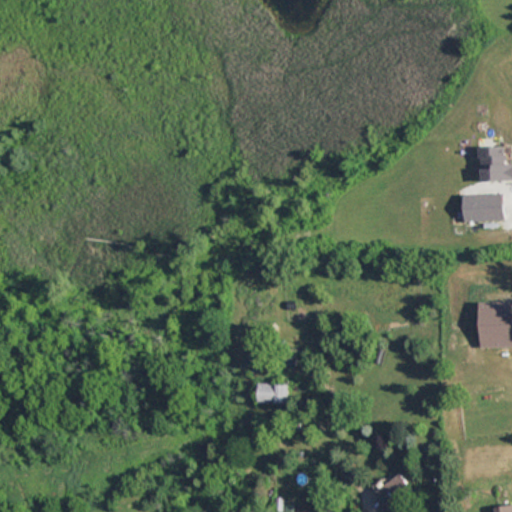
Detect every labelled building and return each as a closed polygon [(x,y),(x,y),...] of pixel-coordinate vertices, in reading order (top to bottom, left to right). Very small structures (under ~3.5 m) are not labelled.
[(508,146),(481,147),(481,182),(511,181),(511,163),(508,163),(508,146)] [(511,346),(511,301),(481,301),(481,347),(511,346)] [(251,373),(265,373),(265,350),(251,350),(251,373)] [(289,403),(289,383),(259,383),(259,403),(289,403)] [(415,492),(401,473),(375,491),(389,511),(415,492)]
